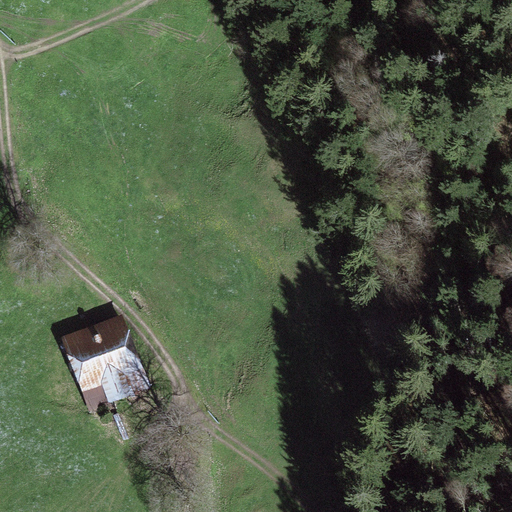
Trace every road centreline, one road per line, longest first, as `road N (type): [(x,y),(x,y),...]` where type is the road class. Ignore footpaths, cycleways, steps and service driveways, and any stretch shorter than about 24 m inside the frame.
road 1 (track): [(0,88),(15,184),(37,227),(143,324),(283,511)]
road 2 (track): [(0,47),(27,50),(143,0)]
